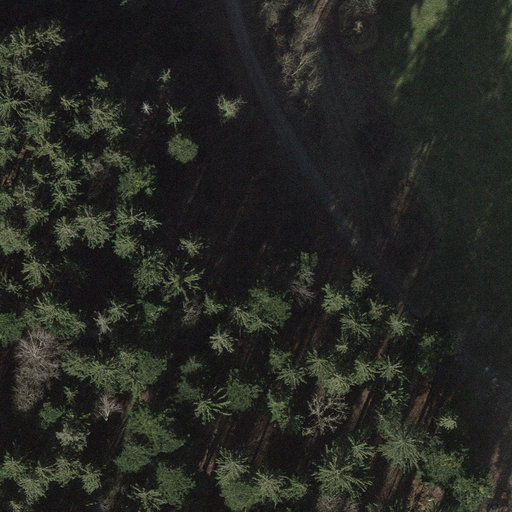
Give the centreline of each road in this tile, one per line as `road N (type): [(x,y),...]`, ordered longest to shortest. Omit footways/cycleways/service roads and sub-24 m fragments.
road 1 (track): [(511,392),(390,292),(342,234),(267,107),(230,0)]
road 2 (track): [(390,292),(306,0)]
